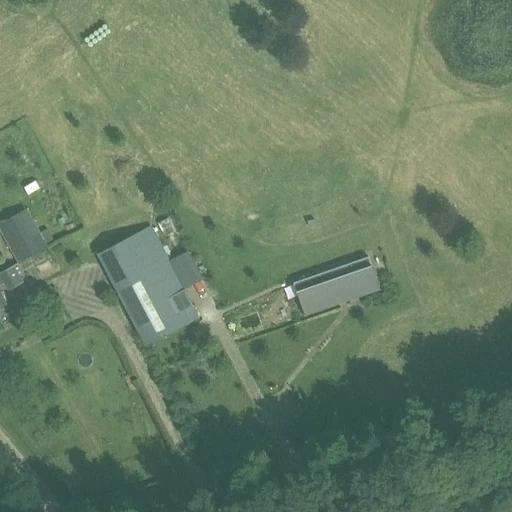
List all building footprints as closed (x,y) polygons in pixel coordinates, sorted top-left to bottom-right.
[(18,150),(78,265),(98,255),(146,344),(199,316),(151,226),(92,112),(18,150)] [(0,159),(0,230),(17,262),(48,246),(1,159),(0,159)] [(305,280),(309,293),(297,297),(304,317),(379,291),(368,258),(305,280)] [(0,272),(0,286),(3,285),(6,290),(21,282),(13,266),(0,272)] [(0,323),(0,345),(12,347),(16,326),(0,323)]
